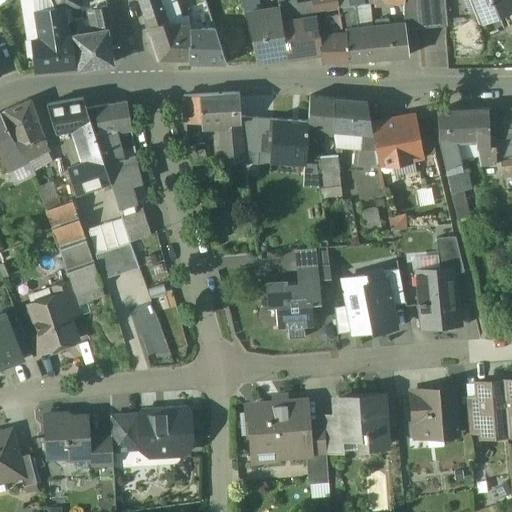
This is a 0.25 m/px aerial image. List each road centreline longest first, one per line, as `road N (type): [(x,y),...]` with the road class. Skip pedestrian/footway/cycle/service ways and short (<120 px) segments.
road 1 (secondary): [(511,86),(147,79)]
road 2 (residential): [(215,377),(147,79)]
road 3 (residential): [(511,349),(215,377)]
road 4 (residential): [(0,399),(71,383),(215,377)]
road 5 (secondary): [(147,79),(0,104)]
road 6 (residential): [(219,511),(215,377)]
